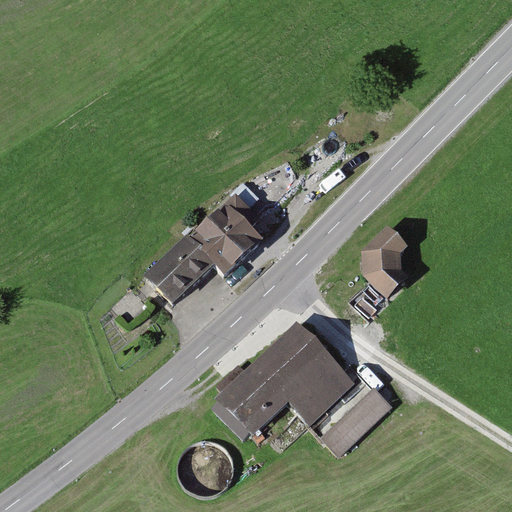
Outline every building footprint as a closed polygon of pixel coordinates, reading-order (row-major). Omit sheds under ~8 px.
[(214,271),(224,282),(264,245),(251,232),(260,223),(237,198),(190,242),(188,244),(214,271)] [(385,232),(364,252),(365,279),(387,301),(407,283),(400,274),(401,257),(404,251),(385,232)] [(172,310),(214,271),(188,244),(190,242),(187,239),(144,280),(172,310)] [(355,386),(297,325),(215,403),(252,442),(289,407),(309,429),(355,386)] [(233,456),(189,451),(185,486),(229,491),(233,456)]
